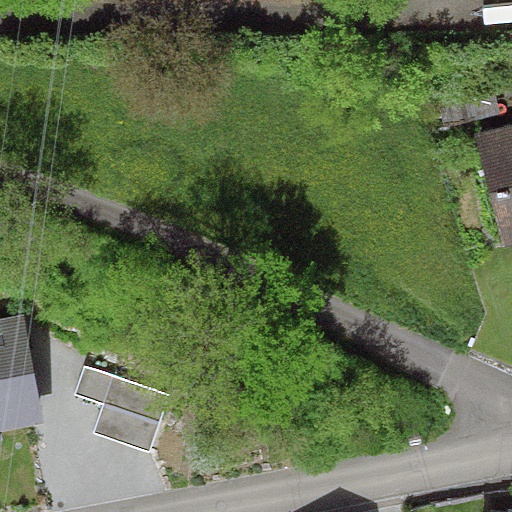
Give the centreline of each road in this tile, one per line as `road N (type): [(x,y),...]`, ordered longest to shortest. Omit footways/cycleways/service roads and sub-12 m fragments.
road 1 (residential): [(511,404),(426,350),(0,190)]
road 2 (residential): [(511,436),(306,493),(203,511)]
